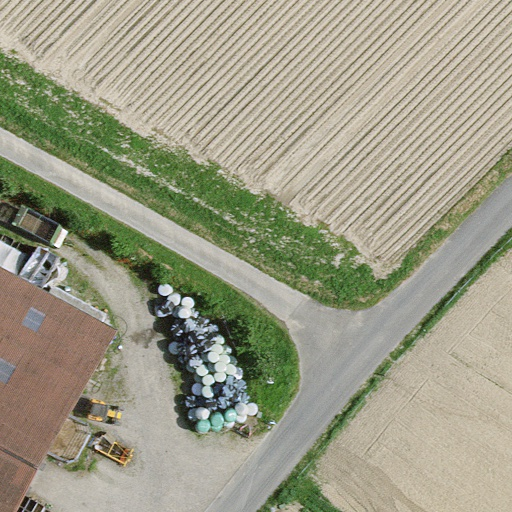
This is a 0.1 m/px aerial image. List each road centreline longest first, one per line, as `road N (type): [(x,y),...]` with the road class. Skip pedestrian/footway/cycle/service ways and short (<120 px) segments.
road 1 (residential): [(367,356),(0,155)]
road 2 (unclassified): [(367,356),(511,215)]
road 3 (unclassified): [(241,511),(367,356)]
